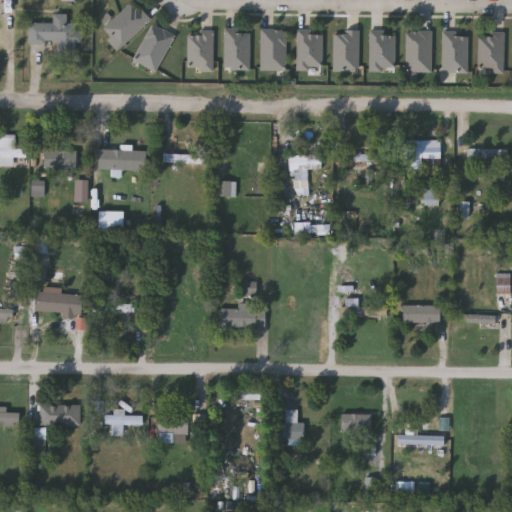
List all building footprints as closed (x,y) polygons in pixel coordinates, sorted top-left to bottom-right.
[(148,19),(122,46),(104,28),(130,1),(148,19)] [(57,54),(57,41),(28,41),(28,22),(53,22),(53,13),(66,13),(66,22),(76,22),(75,55),(57,54)] [(174,35),(156,71),(133,59),(151,23),(174,35)] [(286,70),(261,70),(261,29),(286,29),(286,70)] [(225,69),(224,30),(249,30),(250,69),(225,69)] [(333,70),(333,30),(358,30),(358,70),(333,70)] [(297,70),(297,31),(322,31),(322,70),(297,70)] [(369,70),(369,31),(395,31),(395,70),(369,70)] [(431,31),(431,71),(406,71),(406,31),(431,31)] [(213,32),(213,70),(188,70),(188,32),(213,32)] [(468,32),(468,72),(442,71),(442,32),(468,32)] [(503,32),(503,71),(478,71),(478,32),(503,32)] [(0,131),(20,133),(18,155),(0,154),(0,131)] [(404,166),(404,139),(440,139),(440,158),(424,158),(424,166),(404,166)] [(508,147),(508,156),(467,156),(467,147),(508,147)] [(146,149),(146,169),(97,168),(98,148),(146,149)] [(77,168),(44,168),(44,149),(77,149),(77,168)] [(163,162),(163,153),(209,153),(209,162),(163,162)] [(307,187),(293,187),(293,170),(289,170),(289,154),(321,154),(321,168),(307,169),(307,187)] [(348,154),(348,162),(384,162),(384,154),(348,154)] [(366,186),(373,186),(374,170),(367,169),(366,186)] [(89,203),(90,180),(76,180),(76,202),(89,203)] [(236,195),(217,195),(217,180),(236,180),(236,195)] [(32,196),(46,197),(46,181),(33,181),(32,196)] [(426,205),(439,205),(439,189),(426,188),(426,205)] [(461,218),(470,219),(471,202),(462,202),(461,218)] [(122,230),(97,230),(97,210),(122,210),(122,230)] [(275,231),(275,214),(304,214),(304,225),(297,225),(297,231),(275,231)] [(33,254),(50,253),(49,236),(32,237),(33,254)] [(27,246),(16,247),(16,258),(28,257),(27,246)] [(511,273),(498,273),(498,294),(511,294),(511,273)] [(241,280),(256,280),(256,296),(241,296),(241,280)] [(80,313),(34,310),(36,290),(82,294),(80,313)] [(136,305),(95,304),(94,312),(136,314),(136,305)] [(440,304),(440,321),(402,321),(402,304),(440,304)] [(354,315),(354,305),(385,305),(385,315),(354,315)] [(12,319),(0,318),(0,306),(12,307),(12,319)] [(265,307),(265,327),(220,327),(220,307),(265,307)] [(497,313),(497,332),(476,332),(476,320),(456,320),(456,313),(497,313)] [(89,319),(77,318),(77,330),(88,330),(89,319)] [(260,400),(260,389),(242,389),(242,399),(260,400)] [(105,401),(92,401),(92,414),(105,414),(105,401)] [(40,404),(80,404),(80,424),(40,424),(40,404)] [(0,407),(19,408),(19,421),(0,421),(0,407)] [(297,409),(297,421),(304,421),(304,439),(278,439),(278,421),(286,421),(286,409),(297,409)] [(124,414),(143,414),(143,424),(105,424),(105,410),(124,410),(124,414)] [(372,413),(372,433),(341,433),(341,413),(372,413)] [(188,414),(188,433),(159,433),(159,414),(188,414)] [(31,456),(48,456),(47,428),(30,428),(31,456)] [(398,446),(398,434),(445,434),(445,446),(398,446)] [(365,455),(377,455),(377,446),(365,445),(365,455)] [(379,494),(379,478),(367,477),(366,494),(379,494)] [(415,482),(398,482),(397,495),(415,495),(415,482)]
